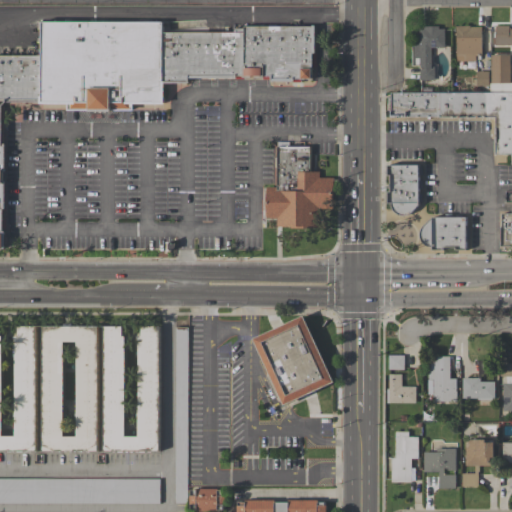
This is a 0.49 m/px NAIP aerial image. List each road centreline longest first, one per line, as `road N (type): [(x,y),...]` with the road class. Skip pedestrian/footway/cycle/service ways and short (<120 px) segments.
road 1 (primary): [(360,272),(0,271)]
road 2 (tertiary): [(361,0),(360,272)]
road 3 (primary): [(167,298),(360,297)]
road 4 (primary): [(360,297),(511,297)]
